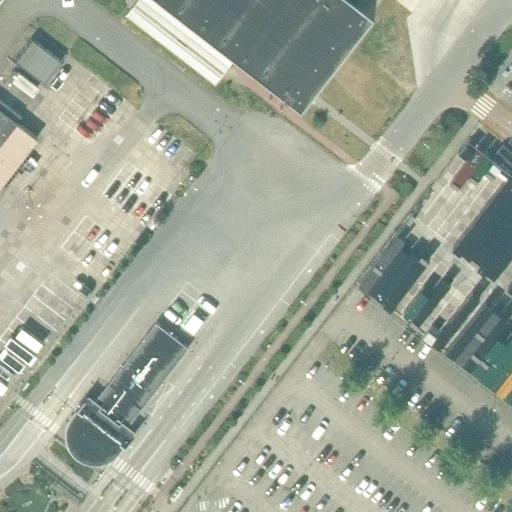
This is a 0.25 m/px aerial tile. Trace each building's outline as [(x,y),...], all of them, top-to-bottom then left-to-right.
[(242,49),(179,0),(137,0),(126,15),(215,84),(242,49)] [(191,0),(304,85),(371,0),(191,0)] [(31,38),(14,59),(43,82),(60,61),(31,38)] [(20,115),(0,98),(0,183),(36,137),(15,121),(20,115)] [(467,147),(467,168),(506,168),(506,147),(467,147)] [(70,426),(70,430),(70,432),(70,435),(71,439),(72,443),(74,447),(77,450),(80,453),(83,455),(87,457),(91,458),(95,458),(99,458),(103,457),(107,456),(111,454),(114,451),(116,449),(122,441),(126,444),(134,433),(126,427),(188,347),(154,322),(93,403),(84,396),(77,405),(81,409),(75,417),(73,420),(72,423),(70,426)]
